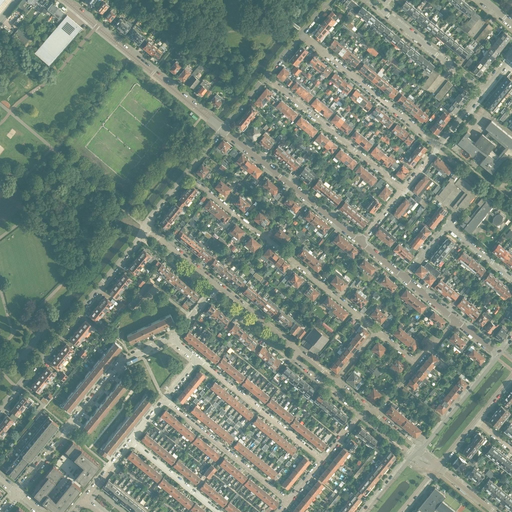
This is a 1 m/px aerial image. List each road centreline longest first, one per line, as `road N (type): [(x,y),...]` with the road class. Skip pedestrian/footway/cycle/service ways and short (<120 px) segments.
road 1 (residential): [(185,173),(377,332)]
road 2 (residential): [(0,406),(144,226)]
road 3 (residential): [(16,492),(121,361),(172,338)]
road 4 (tertiary): [(222,128),(65,0)]
road 5 (residential): [(265,76),(403,189)]
road 6 (tertiary): [(360,241),(222,128)]
road 7 (residential): [(437,147),(300,33)]
road 8 (residential): [(322,460),(197,359)]
road 9 (residential): [(288,501),(165,400)]
road 10 (residential): [(404,278),(448,227),(511,279)]
road 11 (residential): [(482,91),(370,0)]
road 12 (tertiary): [(498,355),(419,450)]
